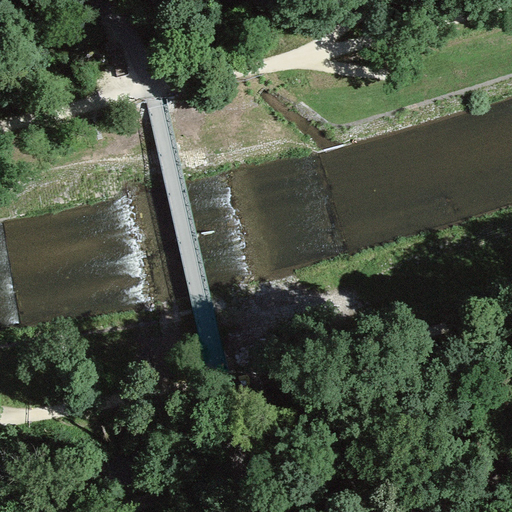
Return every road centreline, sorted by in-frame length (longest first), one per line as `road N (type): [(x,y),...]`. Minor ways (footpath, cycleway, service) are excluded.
road 1 (track): [(511,305),(221,383),(0,418)]
road 2 (track): [(152,91),(221,383)]
road 3 (track): [(239,465),(408,497),(511,464)]
road 4 (track): [(311,53),(502,0)]
road 5 (track): [(152,91),(311,53)]
road 6 (track): [(0,124),(152,91)]
road 7 (track): [(246,511),(221,383)]
